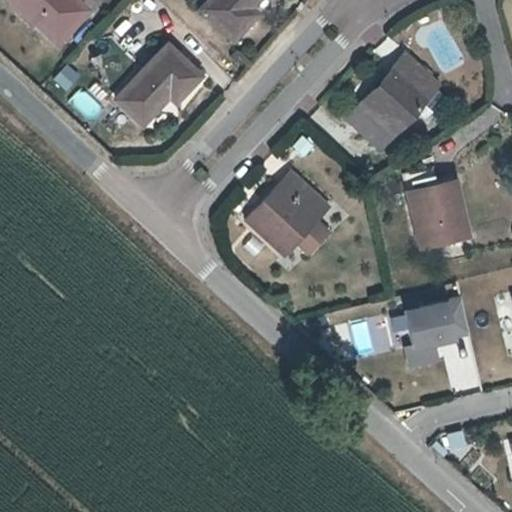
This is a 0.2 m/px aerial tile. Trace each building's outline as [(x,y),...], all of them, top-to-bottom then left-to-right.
[(78,0),(16,0),(60,44),(91,13),(78,0)] [(259,9),(266,0),(213,0),(207,7),(242,39),(264,14),(259,9)] [(184,106),(208,79),(172,47),(123,103),(154,128),(178,101),(184,106)] [(443,84),(410,55),(367,102),(401,131),(423,106),(432,115),(451,94),(441,86),(443,84)] [(69,65),(54,77),(65,91),(80,78),(69,65)] [(90,120),(103,106),(82,87),(69,101),(90,120)] [(387,146),(401,131),(367,102),(354,116),(387,146)] [(291,252),(324,218),(310,205),(323,193),(299,170),(253,217),(291,252)] [(424,240),(473,229),(462,181),(413,191),(424,240)] [(324,218),(336,205),(323,193),(310,205),(324,218)] [(460,294),(403,307),(412,343),(403,345),(408,366),(437,360),(434,345),(469,337),(460,294)]
